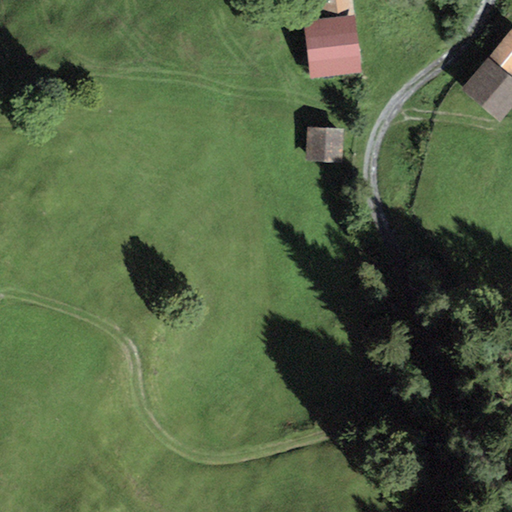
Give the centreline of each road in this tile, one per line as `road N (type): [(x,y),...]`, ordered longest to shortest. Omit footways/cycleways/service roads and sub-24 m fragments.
road 1 (track): [(484,0),(466,39),(386,121),(368,166),(423,319),(511,511)]
road 2 (track): [(474,440),(368,422),(234,458),(194,455),(162,436),(142,410),(125,346),(103,321),(3,284)]
